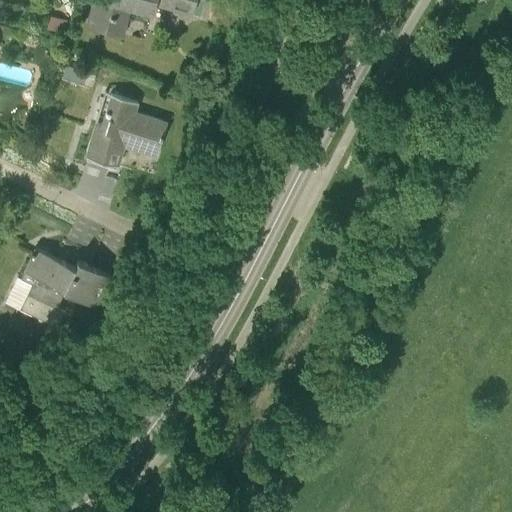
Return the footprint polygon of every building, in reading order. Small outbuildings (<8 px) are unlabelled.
[(194,0),(93,0),(86,24),(123,35),(131,7),(152,12),(154,4),(191,14),(194,0)] [(59,20),(45,15),(42,24),(56,29),(59,20)] [(62,76),(68,78),(73,66),(66,64),(62,76)] [(85,153),(117,164),(123,146),(155,156),(166,122),(135,112),(138,102),(110,93),(100,123),(96,121),(85,153)] [(74,265),(35,247),(20,278),(31,283),(19,308),(58,327),(66,311),(57,307),(65,290),(95,304),(109,274),(78,258),(74,265)]
